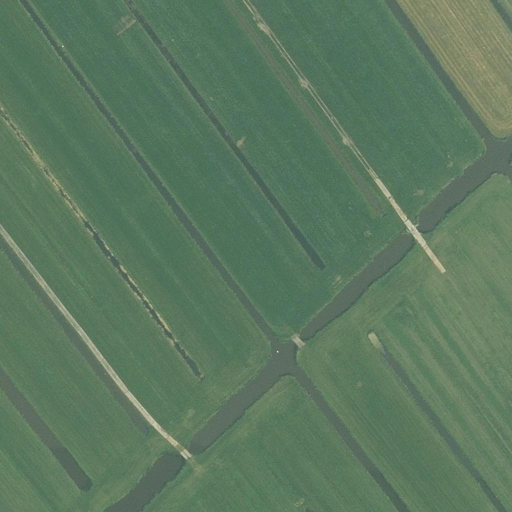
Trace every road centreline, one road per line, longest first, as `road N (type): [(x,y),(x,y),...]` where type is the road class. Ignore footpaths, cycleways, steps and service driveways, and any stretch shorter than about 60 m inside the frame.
road 1 (track): [(246,0),(511,360)]
road 2 (track): [(0,225),(147,418),(206,477)]
